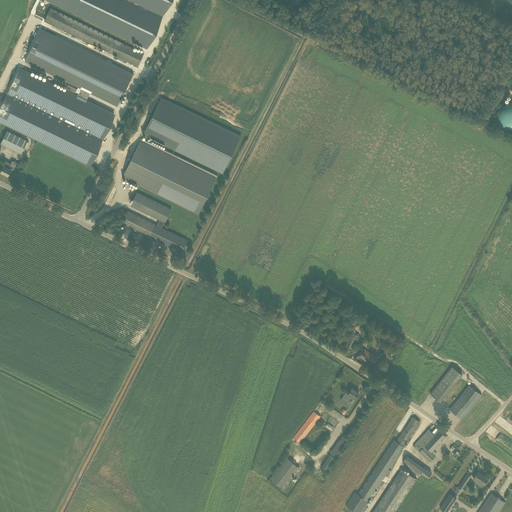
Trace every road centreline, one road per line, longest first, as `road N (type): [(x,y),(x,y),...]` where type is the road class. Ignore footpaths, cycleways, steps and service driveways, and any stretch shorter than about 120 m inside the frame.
road 1 (unclassified): [(505,405),(324,280),(312,278),(287,312),(194,269),(186,274)]
road 2 (unclassified): [(469,443),(308,334),(186,274)]
road 3 (unclassified): [(78,220),(191,0)]
road 4 (unclassified): [(186,274),(78,220)]
